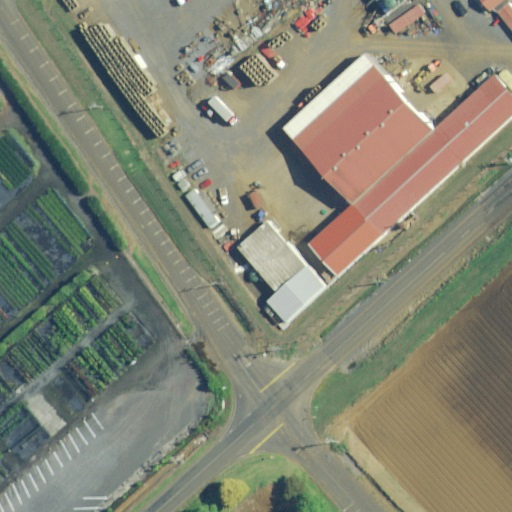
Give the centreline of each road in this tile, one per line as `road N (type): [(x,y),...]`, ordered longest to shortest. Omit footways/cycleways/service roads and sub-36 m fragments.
road 1 (unclassified): [(0,6),(271,407)]
road 2 (tertiary): [(271,407),(511,186)]
road 3 (tertiary): [(156,511),(271,407)]
road 4 (unclassified): [(271,407),(363,511)]
